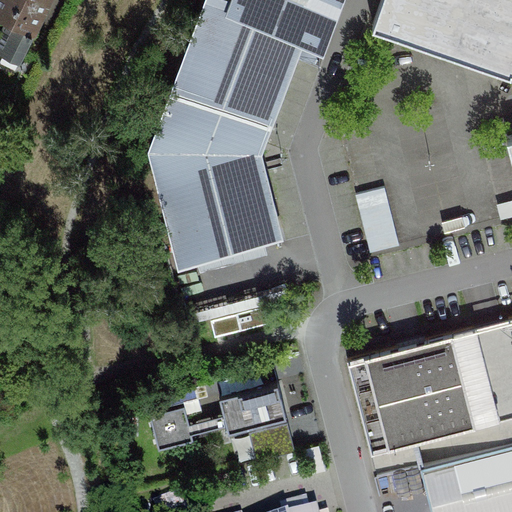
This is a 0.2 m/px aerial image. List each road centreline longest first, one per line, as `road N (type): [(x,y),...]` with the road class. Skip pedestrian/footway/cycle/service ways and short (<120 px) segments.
road 1 (residential): [(327,316),(321,351),(363,511)]
road 2 (residential): [(327,316),(345,301),(511,261)]
